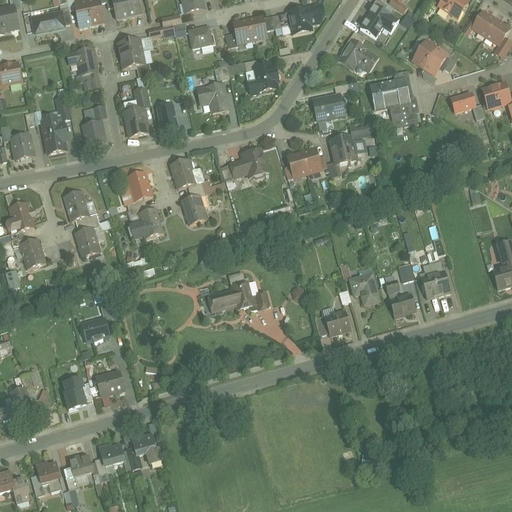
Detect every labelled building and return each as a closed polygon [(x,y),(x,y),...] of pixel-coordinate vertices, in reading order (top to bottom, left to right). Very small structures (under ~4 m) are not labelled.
[(111,0),(105,0),(106,5),(108,11),(114,10),(112,1),(111,0)] [(115,0),(112,1),(114,10),(116,22),(129,19),(124,0),(115,0)] [(124,0),(129,19),(142,17),(140,7),(141,7),(141,4),(139,5),(139,2),(138,0),(124,0)] [(202,0),(182,0),(186,16),(192,15),(205,12),(202,0)] [(389,6),(378,0),(377,0),(373,7),(375,8),(376,8),(384,13),(388,7),(389,6)] [(400,5),(392,0),(389,6),(388,7),(404,16),(408,10),(400,5)] [(445,0),(443,2),(439,9),(452,17),(452,18),(458,23),(463,15),(462,14),(469,4),(462,0),(445,0)] [(73,1),(67,2),(68,6),(69,15),(76,14),(74,6),(75,6),(73,1)] [(96,2),(87,4),(92,27),(105,24),(101,6),(99,1),(96,2)] [(75,6),(74,6),(76,14),(79,30),(92,27),(87,4),(75,6)] [(62,14),(64,28),(72,26),(69,15),(68,6),(60,8),(62,14)] [(375,8),(360,31),(376,41),(385,27),(393,33),(398,24),(390,19),(391,17),(384,13),(376,8),(375,8)] [(15,9),(0,12),(0,34),(19,30),(15,9)] [(318,9),(288,15),(288,16),(290,29),(292,37),(293,37),(293,36),(301,34),(301,33),(310,31),(310,34),(312,33),(311,28),(322,26),(318,9)] [(62,14),(32,20),(35,36),(65,30),(64,28),(62,14)] [(192,15),(186,16),(180,17),(180,18),(182,26),(185,26),(194,24),(192,15)] [(497,24),(483,15),(477,24),(472,32),(486,40),(497,24)] [(288,16),(272,19),(275,32),(290,29),(288,16)] [(180,18),(162,22),(164,30),(167,29),(173,28),(181,26),(180,18)] [(272,19),(263,21),(266,34),(275,32),(272,19)] [(263,20),(248,23),(252,44),(267,41),(266,34),(263,21),(263,20)] [(472,21),(463,36),(468,39),(472,32),(477,24),(472,21)] [(248,23),(233,26),(235,36),(237,47),(238,47),(252,44),(248,23)] [(497,24),(486,40),(499,49),(504,41),(510,32),(497,24)] [(182,26),(173,28),(174,35),(186,33),(185,26),(182,26)] [(162,30),(149,33),(151,40),(163,38),(163,37),(162,30)] [(209,30),(189,34),(193,52),(202,50),(203,55),(213,53),(212,47),(209,30)] [(365,41),(354,35),(349,42),(352,44),(353,43),(361,48),(365,41)] [(235,36),(225,38),(228,51),(239,49),(238,47),(237,47),(235,36)] [(141,41),(117,46),(117,47),(118,47),(120,59),(120,60),(143,55),(141,42),(141,41)] [(511,46),(504,41),(499,49),(494,56),(503,62),(511,47),(511,46)] [(361,48),(353,43),(352,44),(339,65),(352,73),(356,66),(370,75),(379,61),(361,48)] [(426,44),(425,45),(421,43),(413,55),(417,58),(413,64),(424,71),(437,51),(426,44)] [(93,51),(75,54),(76,56),(67,57),(69,67),(78,65),(80,78),(80,79),(91,77),(97,76),(98,75),(96,64),(95,64),(93,52),(93,51)] [(437,51),(424,71),(435,78),(439,72),(447,60),(448,58),(437,51)] [(143,55),(120,60),(123,72),(122,72),(122,73),(137,70),(146,68),(146,67),(143,55)] [(456,66),(447,60),(439,72),(443,75),(444,72),(450,76),(456,66)] [(257,63),(245,66),(246,73),(254,71),(259,69),(257,63)] [(18,66),(0,69),(0,77),(2,88),(3,88),(22,84),(18,66)] [(146,68),(137,70),(139,81),(152,79),(149,66),(146,67),(146,68)] [(259,69),(254,71),(246,73),(247,75),(254,74),(256,85),(249,87),(251,97),(253,98),(258,97),(259,95),(278,91),(276,86),(279,85),(276,72),(274,72),(273,67),(259,69)] [(227,69),(220,71),(222,83),(230,82),(227,69)] [(407,75),(393,78),(394,83),(404,81),(406,90),(410,89),(407,75)] [(97,76),(91,77),(92,83),(89,84),(91,92),(100,90),(97,76)] [(91,77),(80,79),(80,78),(76,79),(78,86),(83,85),(89,84),(92,83),(91,77)] [(144,81),(137,82),(139,92),(146,90),(144,81)] [(394,83),(370,88),(374,108),(383,106),(383,110),(389,109),(394,132),(418,127),(416,117),(413,118),(406,90),(404,81),(394,83)] [(505,86),(483,93),(489,112),(491,111),(493,112),(498,111),(499,109),(509,106),(510,104),(505,86)] [(223,87),(207,90),(207,91),(197,93),(200,109),(201,108),(200,105),(210,103),(212,117),(228,114),(225,99),(222,88),(223,88),(223,87)] [(347,87),(334,90),(336,97),(348,94),(347,87)] [(146,92),(134,94),(138,112),(144,111),(150,110),(146,92)] [(471,96),(451,102),(455,116),(473,111),(475,110),(471,96)] [(340,99),(313,104),(317,124),(344,119),(340,99)] [(68,101),(57,103),(60,120),(65,119),(65,123),(71,122),(68,101)] [(174,108),(156,111),(161,135),(179,132),(174,108)] [(481,108),(475,110),(473,111),(476,124),(485,121),(481,108)] [(105,109),(93,111),(96,123),(107,121),(105,109)] [(138,112),(124,115),(129,141),(149,136),(144,111),(138,112)] [(34,115),(25,117),(28,130),(37,128),(34,115)] [(68,144),(63,122),(42,126),(48,157),(66,154),(65,145),(68,144)] [(101,125),(83,129),(87,149),(97,147),(97,145),(104,144),(105,146),(106,145),(101,125)] [(369,128),(354,131),(356,139),(370,136),(369,128)] [(9,130),(2,131),(4,143),(11,142),(9,130)] [(30,138),(11,142),(16,164),(35,160),(30,138)] [(352,140),(331,144),(335,169),(357,165),(352,140)] [(315,151),(301,155),(308,177),(322,173),(318,161),(315,151)] [(261,152),(249,156),(248,155),(242,157),(248,177),(249,181),(253,180),(256,182),(262,180),(264,176),(268,175),(261,152)] [(301,155),(287,160),(290,169),(294,181),(308,177),(301,155)] [(328,171),(324,159),(318,161),(322,173),(328,171)] [(189,163),(171,168),(178,193),(188,190),(196,187),(189,163)] [(244,163),(230,167),(230,168),(234,180),(234,181),(248,177),(244,163)] [(234,180),(230,168),(222,171),(226,183),(234,180)] [(290,169),(284,171),(288,183),(294,181),(290,169)] [(145,176),(127,181),(134,205),(135,206),(143,203),(152,200),(145,176)] [(227,184),(220,187),(223,193),(230,190),(227,184)] [(201,185),(196,187),(188,190),(190,196),(203,191),(201,185)] [(203,191),(190,196),(192,202),(200,199),(205,198),(203,191)] [(83,195),(65,200),(72,225),(76,224),(90,219),(83,195)] [(479,196),(471,198),(473,206),(481,204),(479,196)] [(192,202),(182,205),(190,229),(207,223),(200,199),(192,202)] [(143,203),(135,206),(134,205),(127,208),(129,214),(145,209),(143,203)] [(27,206),(9,211),(13,224),(8,225),(7,228),(9,234),(11,235),(16,233),(17,235),(17,236),(23,234),(35,230),(27,206)] [(145,209),(129,214),(131,221),(138,218),(147,215),(145,209)] [(141,227),(131,230),(135,243),(145,240),(146,242),(164,237),(156,212),(147,215),(138,218),(141,227)] [(90,219),(76,224),(78,230),(99,223),(97,217),(90,219)] [(99,223),(78,230),(79,236),(93,231),(94,232),(100,230),(101,233),(111,230),(109,223),(100,226),(99,223)] [(79,236),(75,237),(83,261),(101,256),(94,232),(93,231),(79,236)] [(23,234),(17,236),(17,235),(10,238),(12,244),(25,240),(23,234)] [(409,235),(404,237),(408,254),(414,253),(409,235)] [(25,240),(12,244),(14,250),(21,248),(20,248),(27,246),(25,240)] [(442,241),(434,243),(439,259),(446,257),(442,241)] [(27,246),(20,248),(21,248),(28,272),(46,267),(38,242),(27,246)] [(511,251),(510,245),(498,248),(504,268),(508,267),(509,270),(511,269),(511,266),(511,265),(511,251)] [(136,256),(129,254),(127,263),(135,265),(136,256)] [(152,258),(141,261),(143,267),(154,264),(152,258)] [(444,274),(439,276),(439,273),(442,273),(439,264),(429,267),(430,268),(424,270),(426,279),(421,281),(427,302),(450,295),(444,274)] [(348,267),(340,269),(344,283),(352,281),(348,267)] [(411,267),(399,271),(403,286),(415,283),(411,267)] [(511,269),(509,270),(493,275),(498,292),(511,287),(511,269)] [(154,272),(129,279),(131,286),(156,278),(154,272)] [(9,274),(11,291),(23,290),(20,273),(9,274)] [(373,277),(350,283),(354,298),(362,296),(363,301),(362,301),(365,309),(380,304),(373,277)] [(397,284),(386,287),(389,295),(399,292),(397,284)] [(248,286),(232,290),(233,294),(215,299),(214,299),(214,300),(215,306),(218,305),(219,310),(236,305),(237,308),(237,309),(243,308),(243,311),(250,310),(255,309),(252,299),(248,286)] [(298,290),(294,291),(293,295),(294,302),(297,303),(301,302),(304,298),(303,293),(298,290)] [(350,293),(342,295),(345,307),(353,304),(350,293)] [(267,296),(252,299),(255,309),(250,310),(251,313),(253,314),(270,310),(267,296)] [(412,298),(390,303),(395,321),(404,319),(404,317),(416,314),(412,298)] [(214,299),(215,299),(209,300),(213,315),(237,308),(236,305),(219,310),(218,305),(215,306),(214,300),(214,299)] [(114,323),(108,306),(100,308),(105,322),(106,325),(114,323)] [(325,321),(329,337),(330,339),(351,333),(345,315),(325,321)] [(325,319),(315,322),(320,339),(329,337),(325,321),(325,319)] [(103,342),(110,340),(106,325),(105,322),(82,329),(88,346),(94,344),(95,346),(104,344),(103,342)] [(9,342),(0,344),(0,352),(11,349),(9,342)] [(90,353),(81,355),(83,362),(91,360),(90,353)] [(37,373),(30,375),(35,390),(42,387),(37,373)] [(30,375),(20,378),(24,393),(35,390),(30,375)] [(120,375),(96,381),(101,399),(125,393),(120,375)] [(64,386),(71,413),(87,408),(86,404),(82,388),(80,382),(64,386)] [(92,402),(88,386),(82,388),(86,404),(92,402)] [(47,405),(51,395),(46,392),(41,402),(47,405)] [(26,397),(14,400),(17,409),(29,405),(26,397)] [(17,409),(0,414),(0,424),(1,429),(34,419),(30,405),(29,405),(17,409)] [(121,432),(126,452),(134,449),(132,442),(129,430),(121,432)] [(150,438),(135,443),(134,442),(132,442),(134,449),(137,458),(138,458),(147,455),(150,466),(162,463),(158,450),(156,450),(152,438),(152,437),(150,438)] [(120,449),(101,454),(103,461),(105,469),(106,469),(124,464),(125,464),(120,449)] [(134,449),(126,452),(133,475),(139,473),(138,469),(141,468),(138,458),(137,458),(134,449)] [(376,470),(376,457),(365,457),(364,470),(376,470)] [(89,459),(70,465),(72,472),(74,480),(75,480),(93,475),(89,459)] [(103,461),(95,463),(101,482),(109,480),(106,469),(105,469),(103,461)] [(57,466),(37,471),(39,478),(41,487),(42,486),(43,489),(49,488),(51,496),(63,493),(60,482),(61,481),(57,466)] [(72,472),(64,474),(69,494),(75,492),(78,491),(75,480),(74,480),(72,472)] [(11,477),(0,479),(0,496),(13,492),(16,492),(13,484),(11,477)] [(39,478),(31,481),(37,500),(46,498),(43,489),(42,486),(41,487),(39,478)] [(24,481),(13,484),(16,492),(13,492),(17,507),(30,503),(27,495),(30,494),(27,485),(25,486),(24,481)] [(75,492),(69,494),(72,504),(74,511),(80,509),(75,492)] [(72,504),(69,494),(63,495),(67,506),(72,504)]
